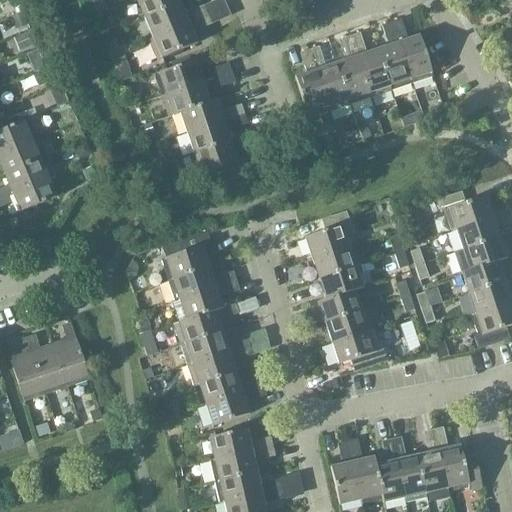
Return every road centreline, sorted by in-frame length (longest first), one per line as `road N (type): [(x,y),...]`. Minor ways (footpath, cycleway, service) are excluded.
road 1 (residential): [(306,421),(249,202)]
road 2 (residential): [(511,156),(456,24),(419,0)]
road 3 (residential): [(306,421),(482,389)]
road 4 (residential): [(310,179),(265,47)]
road 5 (residential): [(265,47),(392,0)]
road 6 (residential): [(509,511),(482,389)]
